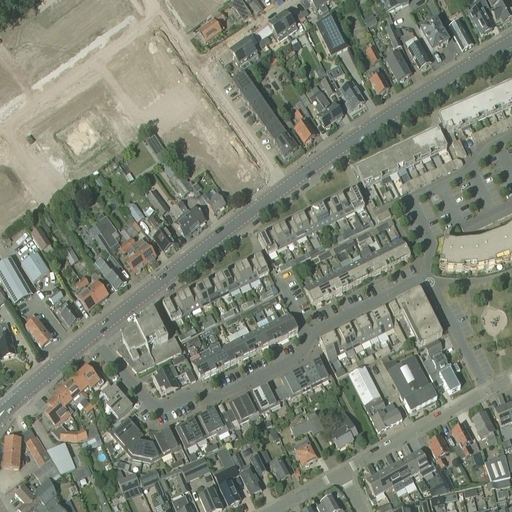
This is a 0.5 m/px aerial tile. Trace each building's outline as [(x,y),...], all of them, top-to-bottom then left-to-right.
[(123,0),(68,0),(31,27),(56,62),(130,9),(123,0)] [(196,0),(181,0),(177,3),(183,12),(198,2),(196,0)] [(240,0),(236,0),(230,4),(235,11),(242,21),(251,15),(244,5),(240,0)] [(318,0),(305,0),(315,14),(318,12),(322,17),(328,13),(324,8),(318,0)] [(405,0),(379,0),(387,15),(408,5),(405,0)] [(498,0),(486,0),(491,7),(493,6),(495,11),(490,13),(495,22),(500,20),(502,24),(511,19),(511,16),(510,13),(511,12),(507,4),(502,6),(498,0)] [(198,2),(183,12),(189,21),(204,11),(198,2)] [(255,2),(250,6),(256,15),(262,11),(255,2)] [(479,6),(467,12),(480,37),(491,31),(487,23),(488,23),(481,9),(479,6)] [(224,21),(220,16),(217,12),(211,17),(213,21),(205,27),(206,28),(198,34),(205,45),(220,34),(223,31),(219,25),(224,21)] [(285,14),(276,20),(286,34),(288,38),(297,31),(295,28),(285,14)] [(348,51),(331,16),(315,27),(330,59),(348,51)] [(276,20),(266,27),(279,44),(288,38),(286,34),(276,20)] [(435,23),(418,33),(430,54),(447,44),(435,23)] [(459,23),(448,29),(462,53),(472,47),(459,23)] [(384,30),(384,31),(393,51),(394,51),(400,48),(391,28),(390,28),(384,30)] [(291,43),(290,43),(292,47),(294,51),(299,49),(297,44),(295,40),(291,43)] [(246,41),(237,47),(247,62),(248,64),(258,58),(246,41)] [(154,44),(145,51),(156,66),(165,59),(154,44)] [(418,44),(407,50),(411,58),(419,71),(430,65),(422,51),(418,44)] [(237,47),(228,54),(238,68),(247,62),(237,47)] [(373,49),(365,53),(371,66),(380,62),(373,49)] [(145,51),(136,57),(147,72),(156,66),(145,51)] [(274,56),(264,64),(268,70),(278,63),(274,56)] [(136,57),(127,64),(138,79),(147,72),(136,57)] [(397,57),(385,63),(390,71),(397,84),(399,83),(400,84),(403,82),(403,81),(408,78),(401,64),(397,57)] [(0,64),(0,71),(2,75),(9,69),(4,62),(0,64)] [(127,64),(118,70),(129,85),(138,79),(127,64)] [(0,71),(0,102),(14,92),(0,71)] [(344,82),(348,77),(338,71),(335,76),(344,82)] [(374,80),(369,83),(377,97),(388,91),(380,76),(380,77),(376,71),(371,74),(374,80)] [(244,74),(232,82),(232,83),(233,82),(238,89),(237,90),(241,95),(242,95),(253,87),(244,74)] [(328,80),(321,84),(328,99),(336,95),(331,86),(328,80)] [(49,121),(38,129),(49,145),(50,144),(55,150),(117,105),(113,99),(114,98),(103,83),(73,104),(73,103),(48,120),(49,121)] [(114,90),(118,98),(131,91),(128,83),(114,90)] [(334,84),(331,86),(336,95),(338,100),(342,97),(347,105),(344,107),(349,114),(352,112),(364,104),(355,89),(352,84),(350,86),(341,91),(339,92),(339,91),(338,92),(334,84)] [(437,121),(438,122),(443,133),(446,132),(457,157),(462,159),(466,157),(459,142),(456,143),(452,135),(511,108),(511,84),(440,117),(439,117),(438,117),(438,118),(437,119),(437,120),(437,121)] [(253,87),(242,95),(246,102),(245,102),(249,108),(250,107),(262,100),(253,87)] [(319,93),(314,97),(317,100),(320,105),(333,124),(342,118),(333,106),(330,108),(325,101),(319,93)] [(262,100),(250,107),(255,114),(254,115),(258,120),(259,120),(270,112),(262,100)] [(305,104),(300,107),(305,113),(309,110),(305,104)] [(320,105),(314,109),(319,116),(316,118),(325,130),(333,124),(320,105)] [(270,112),(259,120),(263,127),(262,127),(266,133),(267,132),(278,125),(270,112)] [(300,112),(294,115),(299,122),(305,119),(300,112)] [(163,114),(153,118),(155,125),(165,121),(163,114)] [(203,114),(186,126),(193,137),(211,125),(203,114)] [(502,121),(499,123),(503,132),(506,131),(506,129),(511,127),(511,117),(508,119),(508,120),(503,122),(502,121)] [(307,122),(295,131),(304,145),(315,138),(309,129),(311,128),(307,122)] [(486,129),(484,130),(488,139),(490,138),(489,137),(495,134),(496,136),(503,132),(499,123),(492,126),(492,127),(486,129)] [(211,125),(193,137),(200,147),(218,135),(211,125)] [(278,125),(267,132),(272,139),(271,140),(275,146),(276,145),(287,137),(278,125)] [(475,134),(470,137),(473,144),(479,142),(479,143),(488,139),(484,130),(475,134)] [(437,132),(355,171),(364,190),(446,151),(437,132)] [(151,134),(143,139),(161,166),(169,161),(151,134)] [(218,135),(200,147),(208,158),(225,146),(218,135)] [(287,137),(276,145),(280,152),(279,152),(283,159),(297,150),(291,141),(290,142),(287,137)] [(109,141),(101,145),(106,154),(114,150),(109,141)] [(113,164),(124,157),(118,148),(107,155),(113,164)] [(50,157),(56,155),(53,149),(47,151),(50,157)] [(0,188),(16,178),(11,172),(13,171),(2,155),(0,156),(0,188)] [(448,164),(444,166),(448,175),(452,173),(452,172),(462,167),(460,163),(456,161),(448,164)] [(432,172),(429,173),(433,182),(436,180),(435,179),(441,177),(441,178),(448,175),(444,166),(437,169),(432,172)] [(174,167),(165,174),(183,198),(192,191),(174,167)] [(240,168),(229,175),(242,193),(252,185),(240,168)] [(229,175),(219,183),(231,200),(242,193),(229,175)] [(421,177),(416,180),(419,187),(425,184),(421,177)] [(101,178),(95,182),(99,187),(104,183),(101,178)] [(196,184),(191,188),(195,195),(194,199),(202,209),(206,206),(214,216),(225,207),(217,196),(210,201),(206,196),(202,200),(197,194),(201,191),(196,184)] [(405,185),(399,188),(403,195),(409,192),(405,185)] [(350,196),(346,197),(354,214),(364,209),(355,191),(349,194),(350,196)] [(153,193),(146,198),(161,217),(168,212),(153,193)] [(389,193),(383,195),(387,202),(392,200),(389,193)] [(341,198),(335,201),(344,219),(354,214),(346,197),(342,199),(341,198)] [(330,205),(326,207),(335,224),(344,219),(335,201),(329,204),(330,205)] [(180,202),(176,206),(195,231),(205,222),(194,209),(188,214),(185,209),(186,209),(180,202)] [(511,202),(493,211),(498,221),(511,214),(511,202)] [(131,203),(125,207),(128,211),(134,207),(131,203)] [(176,206),(170,211),(178,222),(173,225),(184,239),(195,231),(176,206)] [(135,207),(128,212),(137,224),(144,219),(135,207)] [(322,208),(316,210),(325,228),(335,224),(326,207),(322,209),(322,208)] [(311,215),(307,217),(315,233),(325,228),(316,210),(310,213),(311,215)] [(147,214),(150,219),(156,216),(153,211),(147,214)] [(387,211),(376,217),(379,223),(391,218),(387,211)] [(488,214),(459,228),(464,237),(493,224),(488,214)] [(302,217),(297,220),(306,238),(315,233),(307,217),(303,219),(302,217)] [(99,223),(94,227),(95,228),(100,236),(110,250),(116,246),(118,245),(115,241),(111,237),(114,235),(115,234),(116,233),(105,218),(104,219),(103,220),(99,223)] [(155,218),(149,222),(154,229),(160,225),(155,218)] [(291,224),(288,226),(296,243),(306,238),(297,220),(291,223),(291,224)] [(142,225),(136,228),(144,243),(150,240),(142,225)] [(283,227),(277,230),(286,248),(292,245),(294,249),(298,248),(296,243),(288,226),(284,228),(283,227)] [(159,236),(153,239),(163,254),(164,253),(165,253),(167,252),(168,251),(169,249),(170,249),(174,246),(169,240),(170,239),(161,227),(155,231),(159,236)] [(361,228),(342,238),(344,242),(363,233),(361,228)] [(122,230),(118,233),(126,243),(145,268),(150,264),(152,264),(154,262),(155,260),(156,259),(146,246),(146,247),(142,242),(135,247),(122,230)] [(272,234),(268,236),(277,253),(286,248),(277,230),(271,233),(272,234)] [(444,238),(439,268),(445,269),(445,272),(463,273),(463,269),(475,268),(475,272),(495,267),(494,264),(507,259),(508,262),(511,259),(511,231),(505,237),(479,246),(455,248),(447,247),(448,239),(446,238),(444,238)] [(41,232),(32,237),(42,254),(51,249),(41,232)] [(264,236),(258,240),(267,258),(277,253),(268,236),(264,238),(264,236)] [(401,241),(391,246),(399,264),(410,259),(401,241)] [(126,243),(120,248),(125,255),(127,253),(131,258),(125,263),(134,276),(136,275),(138,275),(140,273),(140,271),(145,268),(126,243)] [(391,246),(381,251),(390,269),(399,264),(391,246)] [(106,247),(101,250),(107,260),(113,257),(106,247)] [(71,248),(63,253),(72,267),(79,263),(71,248)] [(381,251),(371,256),(380,274),(390,269),(381,251)] [(371,256),(362,260),(370,278),(380,274),(371,256)] [(37,257),(21,267),(33,286),(50,276),(37,257)] [(254,262),(250,264),(258,281),(268,276),(259,258),(253,261),(254,262)] [(101,260),(95,264),(100,271),(100,272),(102,274),(106,280),(116,292),(126,284),(117,271),(116,272),(110,264),(106,267),(101,260)] [(362,260),(352,265),(361,283),(370,278),(362,260)] [(10,261),(0,266),(0,283),(14,307),(31,297),(10,261)] [(245,265),(240,267),(249,285),(258,281),(250,264),(246,266),(245,265)] [(352,265),(342,270),(351,288),(361,283),(352,265)] [(234,272),(231,274),(239,290),(249,285),(240,267),(234,270),(234,272)] [(342,270),(333,275),(341,293),(351,288),(342,270)] [(226,274),(220,277),(229,295),(239,290),(231,274),(227,276),(226,274)] [(333,275),(323,280),(332,298),(341,293),(333,275)] [(215,281),(211,283),(220,300),(229,295),(220,277),(214,280),(215,281)] [(84,279),(79,283),(84,288),(88,285),(84,279)] [(323,280),(313,284),(322,302),(332,298),(323,280)] [(79,291),(74,295),(77,300),(88,314),(98,306),(87,292),(84,288),(79,283),(75,286),(79,291)] [(207,284),(201,287),(210,305),(220,300),(211,283),(207,285),(207,284)] [(313,284),(303,289),(312,307),(322,302),(313,284)] [(96,285),(87,292),(98,306),(107,299),(96,285)] [(196,291),(192,293),(200,310),(210,305),(201,287),(195,290),(196,291)] [(53,296),(49,300),(53,306),(63,298),(58,292),(58,293),(56,290),(51,294),(53,296)] [(384,312),(393,330),(398,340),(400,344),(402,347),(407,345),(395,322),(403,318),(418,348),(441,337),(420,293),(419,292),(418,292),(417,292),(416,292),(395,302),(397,306),(384,312)] [(187,294),(182,296),(191,314),(200,310),(192,293),(188,295),(187,294)] [(176,301),(173,303),(181,319),(191,314),(182,296),(176,299),(176,301)] [(269,302),(249,311),(252,316),(271,306),(269,302)] [(168,303),(162,306),(171,324),(181,319),(173,303),(169,305),(168,303)] [(66,305),(58,311),(62,315),(60,317),(69,329),(80,320),(71,308),(69,309),(66,305)] [(121,338),(121,339),(121,340),(137,332),(155,367),(181,354),(174,339),(167,343),(151,311),(138,321),(132,324),(133,325),(132,325),(134,329),(123,335),(122,336),(122,337),(121,338)] [(384,311),(375,315),(385,334),(393,330),(384,312),(384,311)] [(375,315),(367,319),(377,338),(380,345),(388,341),(385,334),(375,315)] [(239,316),(230,321),(232,326),(240,322),(242,326),(244,325),(239,316)] [(288,316),(278,321),(287,338),(297,333),(288,316)] [(31,324),(26,329),(31,335),(29,337),(32,341),(34,340),(42,350),(52,342),(33,317),(28,320),(31,324)] [(367,319),(359,323),(369,342),(377,338),(367,319)] [(278,321),(268,325),(277,343),(287,338),(278,321)] [(359,323),(351,327),(361,346),(369,342),(359,323)] [(268,325),(259,330),(268,348),(277,343),(268,325)] [(6,327),(0,328),(0,356),(1,360),(15,356),(10,340),(10,341),(8,333),(6,327)] [(351,327),(343,331),(353,350),(361,346),(351,327)] [(259,330),(249,335),(258,353),(268,348),(259,330)] [(343,331),(335,335),(345,354),(353,350),(343,331)] [(137,332),(121,340),(121,341),(122,343),(133,364),(135,363),(137,367),(132,370),(137,376),(155,367),(137,332)] [(188,334),(178,338),(180,343),(190,338),(188,334)] [(249,335),(239,340),(248,358),(258,353),(249,335)] [(345,354),(335,335),(326,340),(336,359),(345,354)] [(239,340),(230,345),(239,363),(248,358),(239,340)] [(328,362),(336,359),(326,340),(319,343),(328,362)] [(436,342),(424,349),(428,358),(441,351),(436,342)] [(218,345),(208,349),(211,354),(220,372),(229,367),(220,349),(218,345)] [(230,345),(220,349),(229,367),(239,363),(230,345)] [(383,350),(374,354),(377,359),(385,355),(383,350)] [(211,354),(201,359),(210,377),(220,372),(211,354)] [(440,356),(422,366),(428,377),(446,367),(440,356)] [(183,357),(172,362),(174,367),(185,362),(183,357)] [(321,358),(310,364),(321,385),(332,380),(321,358)] [(344,365),(341,358),(334,362),(338,368),(344,365)] [(367,358),(358,363),(361,368),(369,363),(367,358)] [(201,359),(191,364),(200,382),(210,377),(201,359)] [(393,363),(382,366),(409,417),(435,403),(413,360),(397,369),(393,363)] [(310,364),(300,369),(311,391),(321,385),(310,364)] [(449,366),(446,367),(428,377),(434,390),(443,385),(448,395),(459,390),(451,376),(458,372),(455,366),(450,368),(449,366)] [(169,369),(151,378),(156,388),(174,379),(177,378),(172,368),(169,369)] [(86,369),(77,376),(88,388),(91,391),(97,386),(100,389),(104,385),(103,383),(101,382),(101,381),(94,373),(91,375),(86,369)] [(300,369),(290,374),(301,396),(311,391),(300,369)] [(342,370),(334,375),(337,380),(345,376),(342,370)] [(379,399),(363,370),(348,378),(363,407),(369,404),(370,407),(380,402),(379,399)] [(190,371),(185,374),(190,385),(195,382),(190,371)] [(284,387),(278,390),(284,401),(289,399),(290,401),(301,396),(290,374),(279,379),(284,387)] [(77,376),(69,383),(84,401),(87,398),(83,393),(88,388),(77,376)] [(174,379),(156,388),(161,398),(179,389),(174,379)] [(69,383),(61,391),(76,408),(79,405),(87,414),(92,409),(88,405),(84,401),(69,383)] [(269,384),(258,390),(269,411),(280,406),(279,404),(284,401),(278,390),(273,392),(269,384)] [(109,405),(120,395),(114,388),(112,390),(109,387),(100,394),(103,397),(103,398),(109,404),(109,405)] [(258,390),(248,395),(259,417),(269,411),(258,390)] [(61,391),(53,398),(54,400),(54,399),(70,417),(72,414),(66,407),(71,403),(75,408),(76,408),(61,391)] [(112,415),(126,402),(120,395),(109,405),(109,404),(105,408),(112,415)] [(248,395),(238,400),(249,422),(259,417),(248,395)] [(51,411),(45,416),(56,429),(61,424),(70,417),(54,399),(54,400),(47,406),(51,411)] [(231,411),(225,414),(231,425),(236,423),(238,427),(249,422),(238,400),(227,405),(231,411)] [(93,401),(88,405),(92,409),(97,405),(93,401)] [(132,409),(126,402),(112,415),(118,421),(132,409)] [(391,406),(384,409),(380,402),(370,407),(369,408),(373,415),(375,413),(377,417),(382,415),(385,421),(380,423),(384,431),(390,429),(389,428),(400,423),(391,406)] [(370,407),(369,404),(363,407),(377,435),(384,431),(380,423),(385,421),(382,415),(377,417),(375,413),(373,415),(369,408),(370,407)] [(511,405),(505,408),(503,409),(510,426),(511,425),(511,405)] [(216,408),(205,414),(216,436),(217,438),(234,430),(231,425),(225,414),(220,417),(216,408)] [(503,409),(501,410),(494,413),(500,430),(510,426),(503,409)] [(205,414),(195,419),(206,441),(216,436),(205,414)] [(331,439),(329,440),(332,447),(334,446),(338,452),(353,444),(351,441),(357,438),(351,426),(350,426),(344,415),(338,418),(344,431),(331,438),(331,439)] [(309,425),(306,426),(309,433),(311,433),(313,437),(323,432),(314,416),(307,420),(309,425)] [(483,416),(472,422),(478,435),(477,435),(480,442),(485,439),(487,443),(486,443),(489,449),(495,446),(493,437),(489,429),(490,429),(483,416)] [(41,417),(34,421),(39,429),(45,426),(41,417)] [(115,430),(109,435),(117,444),(135,428),(127,419),(120,426),(119,424),(114,429),(115,430)] [(195,419),(185,424),(196,446),(206,441),(195,419)] [(305,423),(290,429),(294,440),(309,433),(306,426),(305,423)] [(185,424),(175,429),(185,451),(196,446),(185,424)] [(51,433),(51,434),(58,443),(76,444),(76,435),(67,434),(61,428),(52,435),(51,433)] [(135,428),(117,444),(124,453),(139,440),(143,437),(135,428)] [(170,428),(160,433),(171,455),(181,450),(170,428)] [(470,444),(462,429),(460,430),(458,429),(454,431),(454,433),(452,434),(458,447),(451,451),(457,463),(470,456),(465,447),(470,444)] [(95,430),(85,434),(87,440),(89,440),(98,436),(95,430)] [(29,431),(20,437),(30,453),(41,447),(36,438),(34,440),(29,431)] [(77,435),(76,435),(76,444),(87,440),(85,434),(84,432),(77,435)] [(160,433),(149,438),(152,443),(160,460),(171,455),(160,433)] [(4,440),(4,455),(20,456),(20,447),(22,447),(22,443),(20,443),(20,441),(4,440)] [(139,440),(124,453),(132,461),(141,463),(145,443),(141,442),(139,440)] [(440,440),(427,447),(435,461),(440,471),(436,473),(447,494),(453,491),(447,480),(446,481),(441,471),(446,468),(440,458),(447,455),(440,440)] [(307,442),(294,449),(296,453),(295,454),(303,468),(317,460),(307,442)] [(145,443),(141,463),(150,465),(160,460),(152,443),(149,444),(145,443)] [(40,470),(50,462),(46,454),(45,454),(41,447),(30,453),(40,470)] [(63,447),(46,454),(50,462),(60,479),(75,473),(75,474),(89,468),(84,456),(70,462),(63,447)] [(263,453),(259,456),(264,466),(269,464),(263,453)] [(419,453),(412,457),(410,458),(418,474),(421,480),(435,472),(429,461),(424,463),(419,453)] [(4,455),(3,470),(19,471),(19,467),(23,467),(23,463),(19,463),(20,456),(4,455)] [(486,472),(484,466),(480,455),(472,458),(476,471),(477,471),(479,475),(486,472)] [(213,456),(207,458),(210,464),(216,462),(213,456)] [(259,456),(250,460),(259,478),(268,474),(264,466),(259,456)] [(410,458),(408,460),(401,463),(410,479),(418,474),(410,458)] [(505,465),(504,459),(484,466),(486,472),(488,477),(490,483),(491,485),(495,484),(509,480),(505,465)] [(203,460),(180,471),(186,484),(209,473),(203,460)] [(241,461),(234,464),(240,476),(240,477),(250,498),(253,497),(255,497),(258,496),(259,494),(261,492),(251,471),(249,466),(244,468),(241,461)] [(60,479),(50,462),(40,470),(33,475),(42,488),(36,493),(31,487),(26,492),(23,489),(15,497),(23,506),(17,511),(16,511),(41,511),(56,498),(51,487),(60,479)] [(222,470),(211,476),(217,488),(237,477),(229,462),(220,467),(222,470)] [(282,462),(269,468),(273,477),(275,476),(279,483),(290,477),(282,462)] [(118,463),(116,469),(124,471),(126,465),(118,463)] [(401,463),(394,467),(392,468),(401,484),(410,479),(401,463)] [(392,468),(390,470),(383,473),(392,489),(401,484),(392,468)] [(116,469),(112,469),(114,475),(123,481),(117,483),(122,494),(139,487),(135,476),(133,477),(116,470),(116,469)] [(180,471),(160,480),(166,494),(169,492),(165,483),(182,476),(180,471)] [(156,473),(138,480),(142,489),(160,482),(156,473)] [(383,473),(376,477),(374,479),(383,494),(392,489),(383,473)] [(363,479),(362,481),(364,485),(365,484),(369,490),(364,493),(370,503),(375,501),(374,499),(383,494),(374,479),(372,480),(369,475),(363,479)] [(182,477),(175,480),(182,496),(189,493),(182,477)] [(488,477),(485,478),(479,481),(481,486),(490,483),(488,477)] [(508,481),(496,484),(497,491),(509,488),(508,481)] [(441,484),(435,488),(439,496),(447,494),(441,484)] [(229,486),(218,492),(228,509),(232,507),(234,508),(237,506),(237,504),(239,504),(238,502),(239,500),(235,493),(233,493),(229,486)] [(471,492),(463,494),(464,500),(473,498),(471,492)] [(220,511),(212,493),(198,499),(203,511),(220,511)] [(451,496),(441,499),(443,505),(453,503),(451,496)] [(56,498),(41,511),(61,511),(60,508),(60,507),(56,498)] [(163,498),(157,500),(161,508),(162,511),(168,511),(169,510),(167,504),(166,505),(163,498)] [(184,498),(172,504),(175,511),(190,511),(190,509),(189,510),(184,498)] [(320,505),(322,508),(317,511),(341,511),(337,505),(336,506),(332,498),(326,501),(325,500),(321,503),(322,504),(320,505)] [(443,505),(441,499),(429,501),(430,508),(443,505)]
